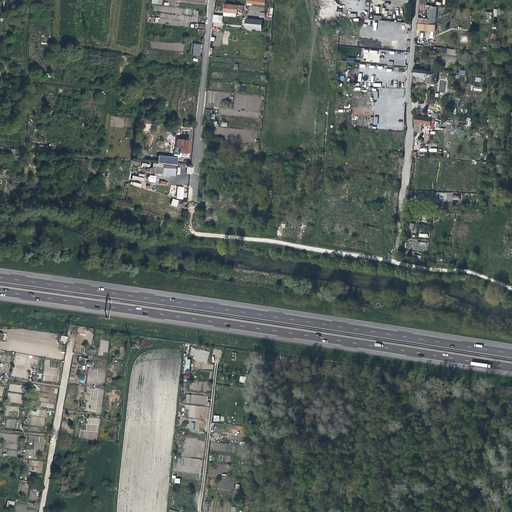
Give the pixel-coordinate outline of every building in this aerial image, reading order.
[(223,15),(236,17),(237,12),(242,12),(243,5),(225,3),(223,15)] [(434,32),(437,7),(429,6),(427,18),(418,18),(417,30),(434,32)] [(262,21),(247,20),(247,24),(249,24),(249,28),(262,30),(262,21)] [(214,46),(221,47),(222,32),(213,32),(213,35),(215,35),(214,46)] [(457,61),(456,49),(446,50),(447,62),(457,61)] [(363,61),(379,62),(380,50),(363,50),(363,61)] [(460,100),(453,98),(451,105),(457,107),(460,100)] [(204,114),(203,125),(218,127),(218,122),(220,122),(220,119),(218,118),(219,115),(204,114)] [(414,124),(429,127),(431,119),(416,117),(414,124)] [(141,119),(140,130),(152,131),(152,119),(141,119)] [(188,156),(189,141),(176,140),(176,147),(179,148),(179,153),(171,152),(171,157),(170,157),(169,165),(177,165),(178,159),(181,159),(182,156),(188,156)] [(157,163),(169,165),(170,157),(158,156),(157,163)] [(148,172),(162,174),(164,167),(162,167),(162,165),(152,163),(151,168),(149,168),(148,172)] [(164,165),(164,167),(162,174),(174,176),(175,166),(164,165)] [(155,183),(156,176),(149,175),(148,182),(155,183)] [(208,362),(209,351),(191,348),(190,355),(194,356),(194,361),(208,362)] [(219,478),(218,488),(233,491),(234,480),(219,478)]
